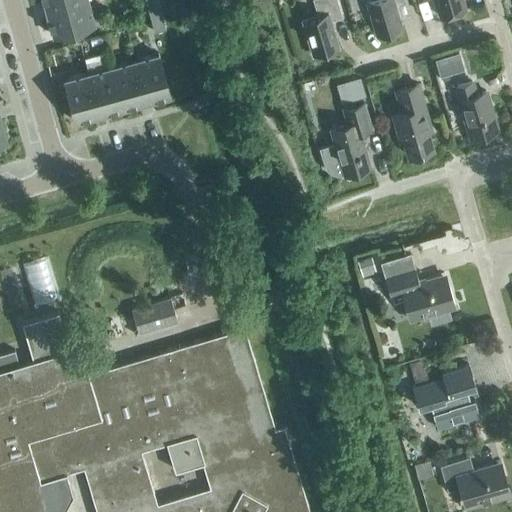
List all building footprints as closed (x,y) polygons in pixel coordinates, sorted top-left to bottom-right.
[(41,0),(44,11),(85,0),(41,0)] [(86,0),(85,0),(44,11),(51,35),(93,24),(86,0)] [(147,11),(159,8),(156,0),(146,0),(144,1),(147,11)] [(312,55),(339,47),(330,20),(342,17),(337,0),(312,0),(317,15),(301,20),(312,55)] [(375,36),(401,28),(393,1),(397,0),(369,0),(365,1),(375,36)] [(434,0),(439,17),(464,10),(461,0),(434,0)] [(150,22),(162,19),(159,8),(147,11),(150,22)] [(162,19),(150,22),(153,33),(165,29),(162,19)] [(460,52),(435,60),(440,76),(441,76),(443,81),(453,78),(451,73),(465,69),(460,52)] [(133,61),(145,103),(169,96),(157,54),(133,61)] [(121,109),(145,103),(133,61),(110,67),(121,109)] [(98,116),(121,109),(110,67),(86,73),(98,116)] [(74,122),(98,116),(86,73),(63,80),(74,122)] [(359,76),(335,83),(341,103),(365,96),(359,76)] [(475,95),(471,82),(449,88),(456,111),(461,109),(470,138),(497,130),(485,92),(475,95)] [(431,149),(424,125),(428,124),(416,84),(394,90),(400,112),(392,114),(400,141),(403,140),(408,156),(431,149)] [(343,175),(370,167),(360,132),(371,129),(363,102),(343,108),(348,124),(330,129),(334,143),(318,148),(324,166),(329,171),(332,174),(335,175),(339,175),(343,174),(343,175)] [(417,283),(408,254),(380,262),(393,303),(402,300),(408,320),(427,314),(430,325),(451,319),(448,308),(451,307),(441,276),(417,283)] [(371,257),(357,261),(362,277),(372,274),(372,272),(375,271),(371,257)] [(138,333),(179,321),(171,294),(131,306),(138,333)] [(32,360),(18,364),(14,350),(0,354),(0,511),(62,511),(72,494),(65,473),(83,468),(95,511),(309,511),(298,473),(292,452),(286,434),(283,425),(274,428),(274,425),(244,327),(225,332),(88,373),(79,345),(69,349),(58,312),(57,312),(39,317),(21,323),(32,360)] [(474,385),(468,365),(440,373),(441,378),(431,381),(428,372),(413,377),(416,385),(410,387),(416,407),(429,403),(437,429),(479,416),(470,387),(474,385)] [(472,471),(468,457),(439,466),(446,491),(462,486),(467,506),(506,495),(497,464),(472,471)]
